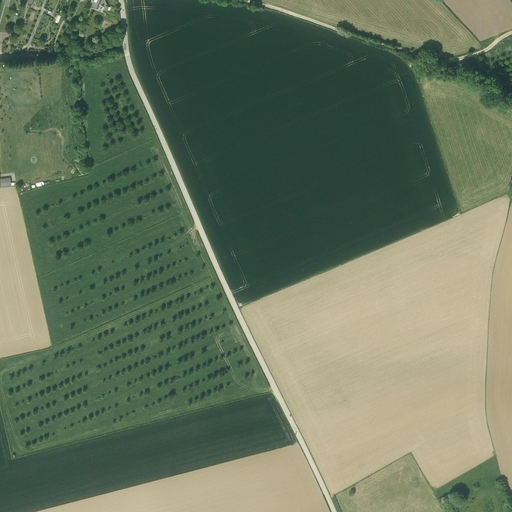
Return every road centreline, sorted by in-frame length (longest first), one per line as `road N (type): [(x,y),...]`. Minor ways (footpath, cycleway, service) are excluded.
road 1 (tertiary): [(333,511),(133,75),(120,0)]
road 2 (track): [(240,0),(438,61)]
road 3 (track): [(0,57),(125,42)]
